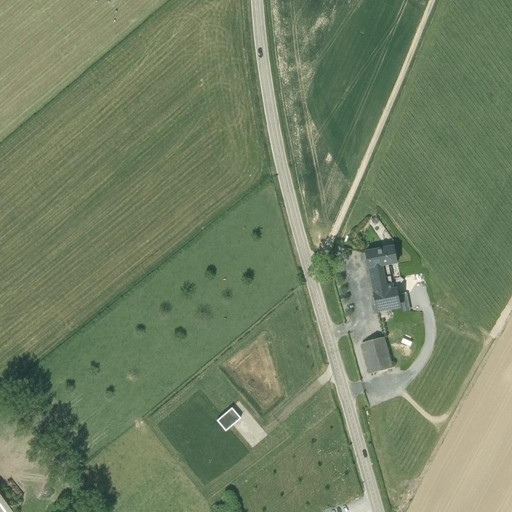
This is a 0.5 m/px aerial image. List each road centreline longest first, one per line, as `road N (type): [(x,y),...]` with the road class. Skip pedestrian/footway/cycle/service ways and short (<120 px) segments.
road 1 (secondary): [(257,0),(283,174),(377,511)]
road 2 (track): [(308,266),(329,242),(432,0)]
